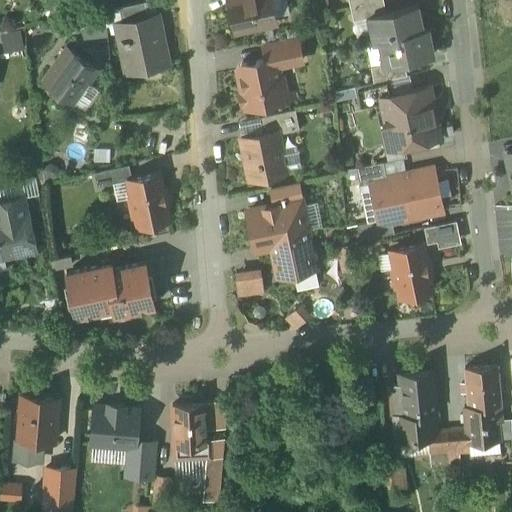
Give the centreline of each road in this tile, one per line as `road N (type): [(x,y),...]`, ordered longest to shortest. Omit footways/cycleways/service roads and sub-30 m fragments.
road 1 (residential): [(193,0),(219,351)]
road 2 (residential): [(489,328),(457,0)]
road 3 (residential): [(219,351),(489,328)]
road 4 (residential): [(0,342),(219,351)]
